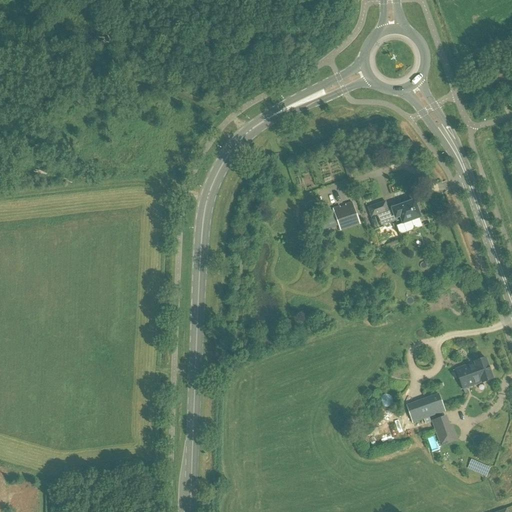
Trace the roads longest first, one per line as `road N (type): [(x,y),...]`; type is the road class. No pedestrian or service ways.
road 1 (primary): [(188,511),(204,208),(230,150),(267,119)]
road 2 (tertiary): [(511,299),(468,183)]
